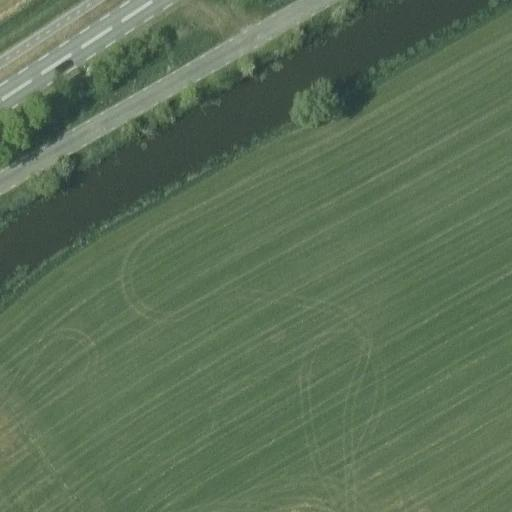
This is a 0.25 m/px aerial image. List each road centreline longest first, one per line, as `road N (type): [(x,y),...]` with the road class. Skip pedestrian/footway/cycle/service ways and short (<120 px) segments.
road 1 (tertiary): [(0,183),(317,0)]
road 2 (primary): [(0,96),(147,0)]
